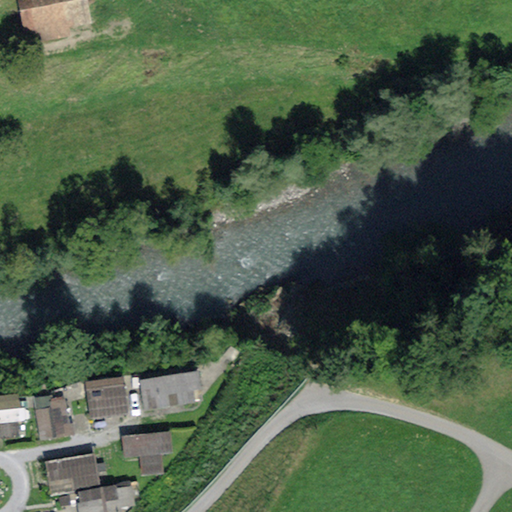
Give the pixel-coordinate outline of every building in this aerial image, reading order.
[(78,0),(26,0),(35,43),(65,37),(63,23),(82,19),(78,0)] [(144,392),(141,371),(128,373),(132,394),(144,392)] [(203,373),(144,375),(146,408),(204,405),(203,373)] [(91,380),(91,416),(128,415),(128,379),(91,380)] [(24,395),(0,395),(0,422),(25,422),(24,395)] [(68,399),(40,400),(42,438),(70,437),(68,399)] [(174,432),(125,434),(126,458),(140,458),(141,474),(165,473),(165,454),(175,454),(174,432)]
